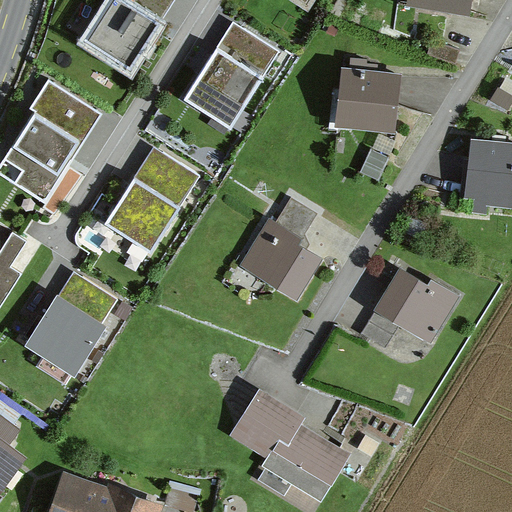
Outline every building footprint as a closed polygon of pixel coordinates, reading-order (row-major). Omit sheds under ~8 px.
[(176,0),(114,0),(89,38),(133,66),(176,0)] [(323,0),(294,0),(315,13),(323,0)] [(472,0),(411,0),(410,5),(470,15),(472,0)] [(267,78),(216,46),(183,97),(235,130),(267,78)] [(399,73),(343,68),(338,130),(394,135),(399,73)] [(510,109),(511,105),(511,82),(505,79),(494,101),(510,109)] [(100,116),(51,85),(0,163),(0,170),(47,200),(100,116)] [(511,141),(472,137),(466,198),(511,202),(511,141)] [(199,175),(154,146),(102,226),(147,255),(199,175)] [(315,212),(288,196),(245,268),(297,299),(322,258),(297,243),(315,212)] [(14,230),(0,253),(0,313),(39,245),(14,230)] [(452,296),(401,264),(358,333),(382,348),(397,323),(425,340),(452,296)] [(118,299),(74,272),(32,338),(76,365),(118,299)] [(306,414),(262,386),(230,437),(267,460),(255,479),(306,511),(313,511),(349,456),(299,424),(306,414)] [(236,387),(225,408),(241,417),(252,395),(236,387)] [(0,463),(20,437),(0,421),(0,463)] [(159,511),(163,502),(65,466),(47,511),(159,511)] [(170,490),(167,505),(199,511),(202,497),(170,490)]
